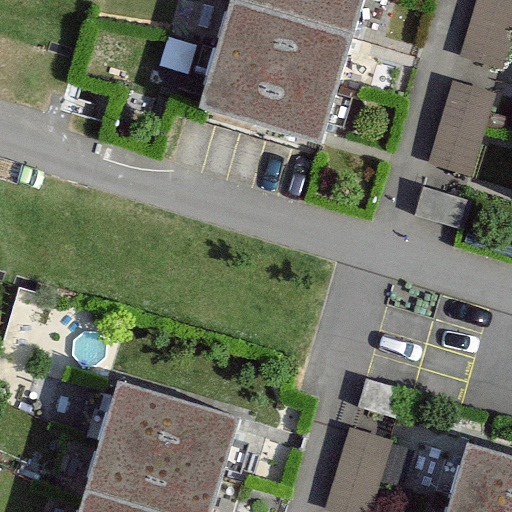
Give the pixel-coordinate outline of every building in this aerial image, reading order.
[(359,0),(234,0),(202,107),(317,141),(359,0)] [(511,29),(511,0),(476,0),(461,54),(502,66),(511,29)] [(492,96),(454,85),(430,163),(468,174),(492,96)] [(209,511),(237,421),(121,386),(83,511),(209,511)] [(369,511),(390,444),(361,435),(340,507),(357,511),(369,511)] [(511,511),(511,459),(471,447),(451,511),(511,511)]
